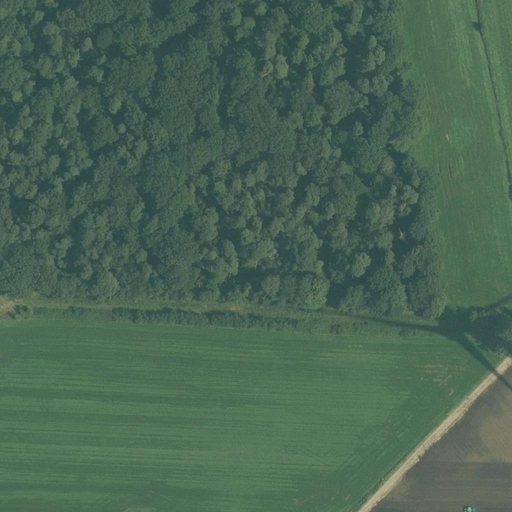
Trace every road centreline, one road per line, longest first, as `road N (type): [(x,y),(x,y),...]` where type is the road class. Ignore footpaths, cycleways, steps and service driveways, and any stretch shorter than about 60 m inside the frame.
road 1 (track): [(511,333),(41,308),(0,315)]
road 2 (track): [(361,511),(511,354)]
